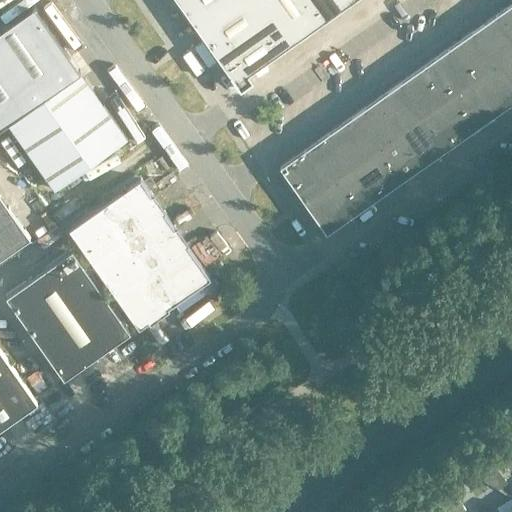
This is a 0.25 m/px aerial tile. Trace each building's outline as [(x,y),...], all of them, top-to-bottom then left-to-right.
[(178,0),(240,88),(253,79),(249,72),(351,0),(178,0)] [(511,0),(279,165),(326,231),(511,100),(511,0)] [(0,127),(8,122),(54,189),(127,137),(34,5),(0,28),(0,127)] [(68,226),(90,257),(139,326),(211,275),(140,176),(68,226)] [(0,193),(0,257),(30,236),(0,193)] [(72,246),(5,293),(64,377),(131,329),(72,246)] [(0,349),(0,426),(37,401),(0,349)] [(460,511),(466,508),(459,500),(451,506),(455,511),(460,511)]
